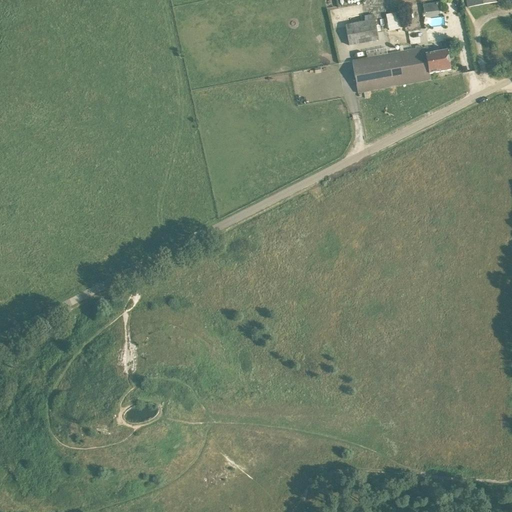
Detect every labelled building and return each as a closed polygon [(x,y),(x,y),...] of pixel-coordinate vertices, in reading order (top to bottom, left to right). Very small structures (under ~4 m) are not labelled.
[(441,4),(424,5),(425,13),(441,11),(441,4)] [(387,16),(391,32),(402,30),(399,13),(387,16)] [(378,41),(374,16),(364,17),(365,23),(345,26),(349,46),(378,41)] [(429,74),(426,54),(429,54),(428,48),(352,62),(358,94),(430,80),(429,74)] [(450,70),(446,51),(429,54),(426,54),(429,74),(450,70)] [(307,96),(333,91),(332,85),(319,87),(318,81),(304,84),(307,96)]
